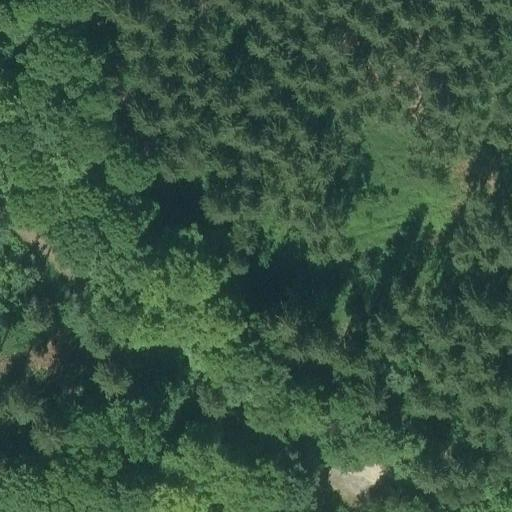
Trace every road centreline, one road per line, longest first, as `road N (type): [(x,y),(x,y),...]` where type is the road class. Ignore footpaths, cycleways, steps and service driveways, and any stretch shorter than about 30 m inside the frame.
road 1 (track): [(374,416),(281,327),(185,207),(82,0)]
road 2 (track): [(0,200),(69,262),(230,367),(307,444),(342,459),(372,457)]
road 3 (unknown): [(511,461),(439,476),(372,457)]
